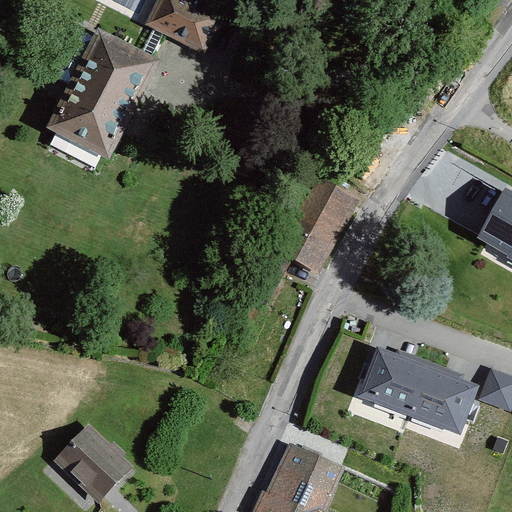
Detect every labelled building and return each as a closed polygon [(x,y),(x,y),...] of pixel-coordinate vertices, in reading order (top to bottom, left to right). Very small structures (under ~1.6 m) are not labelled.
[(197,0),(170,0),(158,27),(213,52),(232,17),(197,0)] [(162,64),(102,35),(54,133),(115,162),(162,64)] [(356,202),(321,182),(282,252),(318,271),(356,202)] [(511,194),(507,192),(481,237),(511,255),(511,194)] [(476,387),(379,350),(363,394),(459,430),(476,387)] [(511,378),(493,371),(482,398),(510,409),(511,403),(511,378)] [(88,427),(54,468),(106,511),(140,471),(88,427)] [(331,511),(349,474),(295,450),(266,511),(331,511)]
